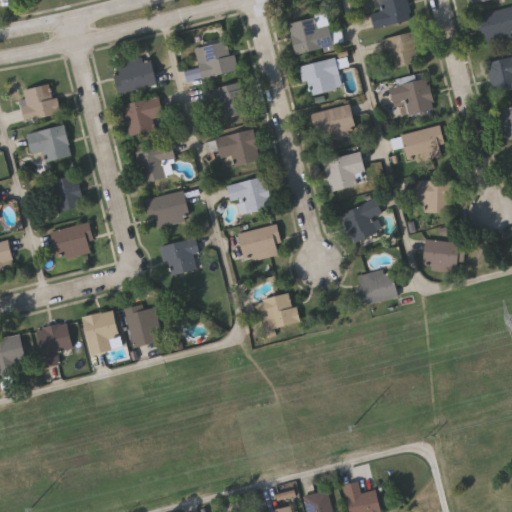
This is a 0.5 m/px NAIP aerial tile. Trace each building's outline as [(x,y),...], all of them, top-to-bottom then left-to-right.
[(378,11),(375,0),(408,0),(413,19),(375,28),(371,13),(378,11)] [(511,35),(489,41),(487,34),(478,37),(473,14),(511,4),(511,35)] [(316,17),(315,10),(326,8),(332,34),(341,32),(343,40),(334,42),(335,47),(297,55),(290,22),(316,17)] [(389,68),(383,37),(416,31),(421,62),(389,68)] [(198,47),(232,40),(238,70),(205,77),(198,47)] [(119,93),(115,74),(120,72),(118,62),(151,55),(158,83),(119,93)] [(511,90),(495,94),(488,61),(511,55),(511,90)] [(343,86),(309,95),(301,66),(335,57),(343,86)] [(435,108),(398,116),(391,84),(428,76),(435,108)] [(241,81),(249,112),(219,120),(212,89),(241,81)] [(54,96),(59,95),(62,114),(27,120),(21,90),(51,84),(54,96)] [(129,136),(123,104),(161,96),(164,115),(153,117),(156,131),(129,136)] [(318,140),(313,111),(352,104),(357,134),(318,140)] [(511,139),(506,141),(498,112),(511,108),(511,139)] [(66,125),(72,155),(48,160),(46,150),(33,153),(29,132),(66,125)] [(234,154),(222,157),(217,138),(254,128),(262,159),(237,165),(234,154)] [(172,176),(142,182),(136,151),(173,143),(176,160),(169,161),(172,176)] [(324,160),(362,151),(367,170),(355,173),(358,185),(331,191),(324,160)] [(85,204),(58,212),(49,182),(76,174),(85,204)] [(238,199),(231,201),(228,184),(267,176),(273,206),(241,213),(238,199)] [(452,178),(452,211),(426,211),(426,200),(415,200),(415,178),(452,178)] [(185,190),(192,218),(158,226),(156,217),(150,219),(146,199),(185,190)] [(341,213),(377,198),(383,212),(376,215),(382,230),(353,242),(341,213)] [(51,231),(88,222),(95,250),(58,259),(51,231)] [(279,253),(245,259),(240,231),(279,224),(282,242),(277,243),(279,253)] [(176,273),(173,260),(164,262),(161,245),(195,238),(200,269),(176,273)] [(466,241),(464,270),(424,267),(426,238),(466,241)] [(16,270),(0,273),(0,241),(9,240),(16,270)] [(357,274),(392,266),(399,297),(364,305),(357,274)] [(255,300),(294,292),(301,322),(261,330),(255,300)] [(135,347),(126,308),(144,304),(145,308),(156,306),(163,341),(135,347)] [(84,315),(116,309),(123,347),(91,353),(84,315)] [(62,363),(46,366),(38,328),(69,321),(74,350),(60,353),(62,363)] [(28,371),(0,375),(0,336),(22,333),(28,371)] [(379,511),(351,511),(346,483),(360,479),(363,491),(379,487),(384,511),(379,511)] [(309,511),(306,493),(331,489),(335,511),(309,511)] [(269,511),(269,509),(296,503),(297,511),(269,511)]
